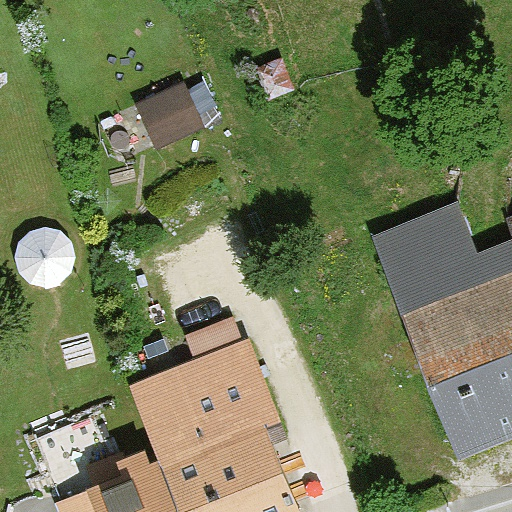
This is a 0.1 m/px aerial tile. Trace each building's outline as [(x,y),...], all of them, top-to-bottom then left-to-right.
[(281,58),(256,68),(268,97),(292,87),(281,58)] [(190,77),(144,95),(161,138),(207,120),(190,77)] [(511,426),(511,218),(509,220),(511,228),(511,241),(477,256),(457,207),(375,240),(458,447),(511,426)] [(68,269),(71,256),(68,242),(59,233),(45,230),(32,233),(22,243),(19,256),(22,270),(32,279),(45,282),(58,279),(68,269)] [(161,461),(181,511),(296,511),(300,510),(272,440),(285,435),(249,343),(173,373),(179,389),(142,404),(164,459),(161,461)] [(181,511),(161,461),(147,466),(142,452),(125,458),(123,453),(90,466),(98,486),(61,500),(65,511),(181,511)]
